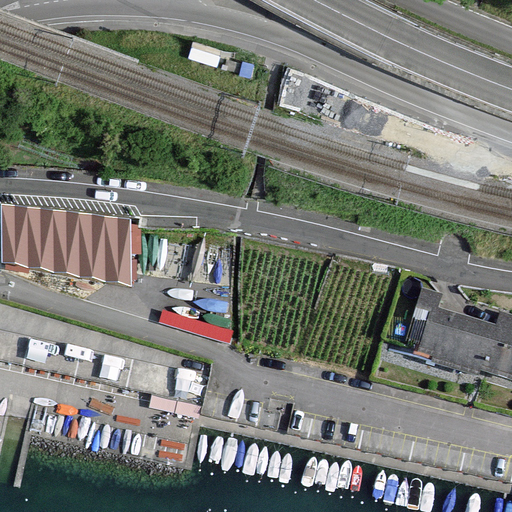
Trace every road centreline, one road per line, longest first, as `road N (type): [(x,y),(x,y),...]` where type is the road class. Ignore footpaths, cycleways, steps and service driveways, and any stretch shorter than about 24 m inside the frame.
road 1 (residential): [(0,184),(204,207),(511,280)]
road 2 (tertiary): [(178,11),(288,37),(511,132)]
road 3 (primary): [(314,0),(511,89)]
road 4 (tertiary): [(0,17),(79,6),(178,11)]
